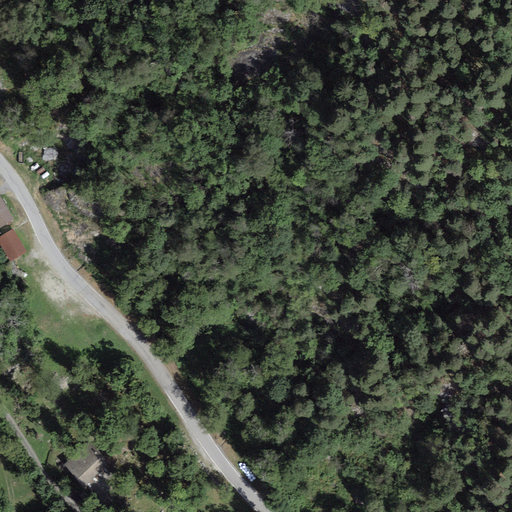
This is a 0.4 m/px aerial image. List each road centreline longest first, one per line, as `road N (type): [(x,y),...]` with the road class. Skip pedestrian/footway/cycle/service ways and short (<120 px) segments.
road 1 (tertiary): [(264,511),(143,350),(52,253),(0,164)]
road 2 (unclassified): [(0,417),(80,511)]
